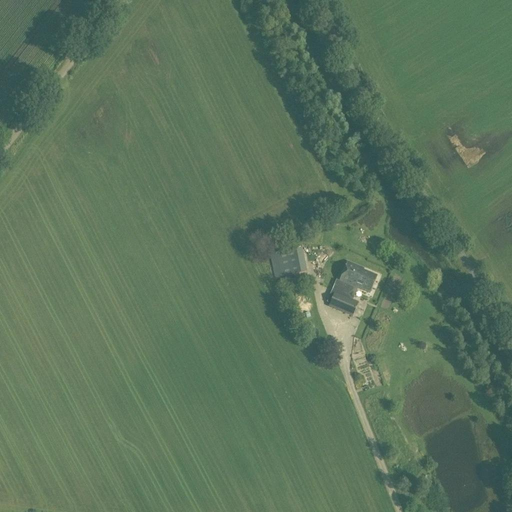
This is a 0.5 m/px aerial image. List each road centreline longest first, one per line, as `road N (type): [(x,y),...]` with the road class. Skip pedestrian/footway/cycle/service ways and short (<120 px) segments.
road 1 (unclassified): [(511,327),(312,0)]
road 2 (unknown): [(398,511),(322,306)]
road 3 (unclassified): [(0,153),(118,0)]
